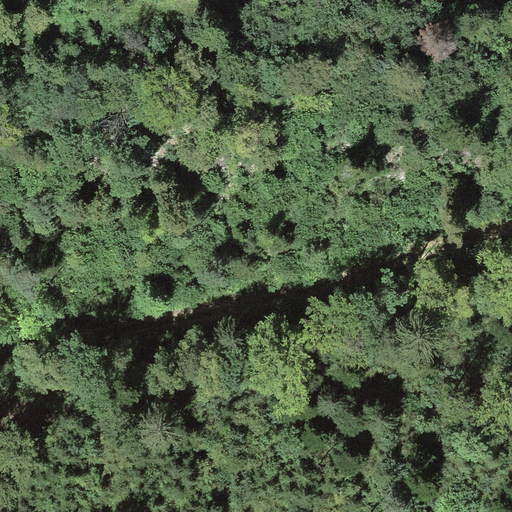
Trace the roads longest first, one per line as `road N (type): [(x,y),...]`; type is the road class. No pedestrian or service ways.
road 1 (track): [(0,345),(299,292),(511,230)]
road 2 (track): [(511,361),(481,372),(322,383),(202,405),(97,412),(0,397)]
road 3 (track): [(0,40),(87,26),(172,0)]
